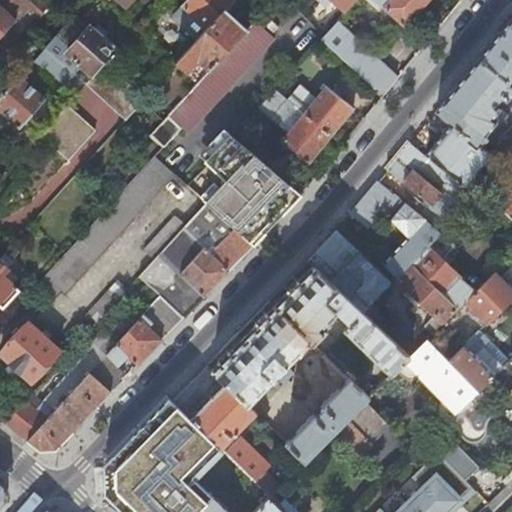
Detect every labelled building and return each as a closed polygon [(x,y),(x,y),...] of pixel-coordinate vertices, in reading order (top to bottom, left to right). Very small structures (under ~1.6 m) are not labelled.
[(0,0),(0,38),(15,21),(29,6),(41,17),(48,8),(38,0),(0,0)] [(188,0),(183,6),(208,29),(225,10),(233,0),(188,0)] [(333,0),(346,11),(355,0),(333,0)] [(375,0),(405,28),(429,0),(375,0)] [(208,29),(177,63),(185,71),(196,60),(207,70),(246,29),(225,10),(208,29)] [(511,18),(444,101),(459,114),(488,138),(497,146),(505,138),(491,126),(496,121),(499,124),(508,114),(496,103),(499,100),(503,103),(511,93),(511,18)] [(180,100),(163,120),(150,134),(163,146),(166,148),(182,130),(188,135),(275,37),(254,19),(246,29),(207,70),(180,100)] [(336,22),(323,36),(321,39),(383,96),(398,78),(336,22)] [(55,34),(45,46),(73,72),(81,64),(94,75),(105,62),(118,49),(106,38),(100,36),(90,27),(70,48),(55,34)] [(45,46),(28,31),(16,45),(74,97),(86,84),(73,72),(45,46)] [(94,75),(86,84),(126,119),(142,101),(144,99),(105,62),(94,75)] [(20,77),(0,98),(0,112),(19,129),(45,100),(20,77)] [(144,99),(142,101),(163,120),(180,100),(160,81),(144,99)] [(288,99),(305,113),(317,98),(301,85),(288,99)] [(305,113),(332,135),(355,107),(327,85),(317,98),(305,113)] [(276,88),(259,107),(289,132),(305,113),(288,99),(276,88)] [(94,132),(66,106),(39,136),(67,161),(94,132)] [(305,113),(289,132),(282,140),(309,162),(332,135),(305,113)] [(488,138),(459,114),(426,155),(464,186),(477,170),(481,165),(491,153),(481,145),(488,138)] [(216,185),(202,199),(206,202),(253,245),(294,202),(301,195),(233,136),(232,135),(220,149),(206,163),(207,164),(227,182),(221,189),(216,185)] [(491,153),(497,146),(488,138),(481,145),(491,153)] [(442,233),(443,232),(449,225),(476,197),(464,186),(426,155),(411,142),(389,168),(429,203),(421,214),(426,218),(442,233)] [(154,156),(35,287),(53,302),(61,293),(65,296),(174,175),(154,156)] [(481,165),(477,170),(482,173),(486,169),(481,165)] [(511,219),(511,180),(510,178),(491,198),(511,219)] [(406,201),(380,179),(351,213),(367,228),(380,214),(388,221),(406,201)] [(139,277),(160,296),(183,317),(253,245),(206,202),(185,226),(153,261),(139,277)] [(153,261),(185,226),(175,217),(144,252),(153,261)] [(412,264),(442,233),(426,218),(382,264),(398,279),(412,264)] [(391,282),(337,229),(308,259),(362,312),(388,284),(391,282)] [(464,301),(475,290),(443,258),(455,244),(443,232),(442,233),(412,264),(457,308),(464,301)] [(11,245),(4,253),(12,260),(19,252),(11,245)] [(407,357),(408,357),(387,337),(362,312),(308,259),(269,299),(312,341),(316,345),(328,331),(324,327),(339,313),(350,323),(344,329),(390,375),(395,370),(407,357)] [(0,303),(4,307),(20,289),(3,274),(7,269),(0,262),(0,303)] [(442,322),(457,308),(412,264),(398,279),(442,322)] [(511,297),(511,288),(494,271),(475,290),(464,301),(486,323),(511,297)] [(86,316),(96,325),(127,290),(117,281),(86,316)] [(90,373),(112,392),(125,378),(105,359),(107,357),(119,368),(129,357),(137,365),(183,317),(160,296),(137,320),(90,373)] [(288,366),(312,341),(269,299),(207,364),(249,405),(260,394),(264,397),(270,397),(295,372),(288,366)] [(26,401),(6,424),(27,440),(90,373),(137,320),(126,310),(37,410),(26,401)] [(0,353),(0,354),(32,382),(60,351),(29,323),(20,331),(17,328),(12,332),(15,336),(0,353)] [(479,329),(465,343),(448,360),(476,389),(478,391),(495,375),(506,365),(511,359),(509,356),(508,358),(489,339),(491,338),(484,331),(483,333),(479,329)] [(476,389),(448,360),(426,338),(408,357),(407,357),(395,370),(401,375),(406,378),(410,379),(414,378),(417,376),(441,400),(438,405),(438,411),(438,416),(441,422),(443,426),(446,428),(454,429),(459,432),(469,441),(472,442),(475,442),(478,441),(482,438),(483,437),(484,434),(485,425),(488,420),(492,416),(473,397),(478,391),(476,389)] [(256,412),(249,405),(207,364),(174,399),(221,445),(247,471),(256,480),(270,465),(239,436),(231,445),(227,441),(256,412)] [(90,373),(27,440),(39,450),(56,450),(112,392),(90,373)] [(365,400),(368,396),(362,390),(349,378),(322,405),(324,407),(316,414),(315,412),(285,441),(304,460),(338,427),(346,418),(365,400)] [(368,396),(376,389),(370,382),(362,390),(368,396)] [(221,445),(174,399),(161,412),(176,426),(154,449),(183,477),(205,455),(208,458),(221,445)] [(386,421),(365,400),(346,418),(362,434),(368,440),(386,421)] [(362,434),(346,418),(338,427),(353,443),(362,434)] [(183,477),(154,449),(143,438),(122,457),(134,469),(130,473),(158,502),(173,487),(183,497),(193,487),(183,477)] [(446,511),(471,489),(474,492),(476,491),(465,480),(479,466),(458,445),(452,445),(450,445),(447,446),(444,447),(438,453),(438,452),(412,477),(423,488),(397,511),(383,511),(380,508),(375,511),(446,511)] [(270,494),(256,480),(247,471),(232,486),(255,509),(270,494)] [(279,502),(271,494),(270,494),(255,509),(252,511),(299,511),(285,497),(279,502)]
